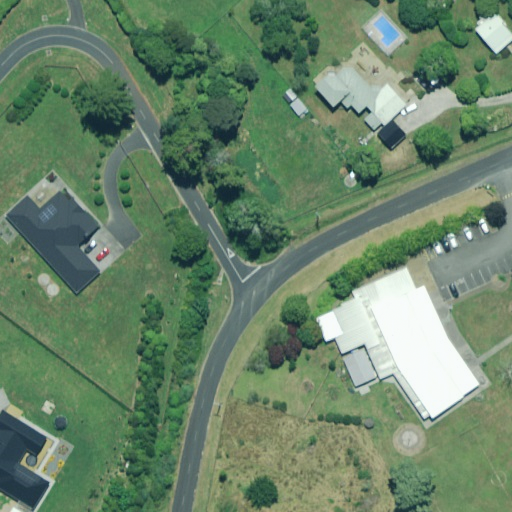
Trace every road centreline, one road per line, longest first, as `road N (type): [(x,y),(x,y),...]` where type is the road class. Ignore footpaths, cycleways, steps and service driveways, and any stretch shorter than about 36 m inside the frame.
road 1 (residential): [(255,296),(96,46),(47,35),(0,67)]
road 2 (unclassified): [(255,296),(341,233),(511,157)]
road 3 (unclassified): [(181,511),(216,358),(255,296)]
